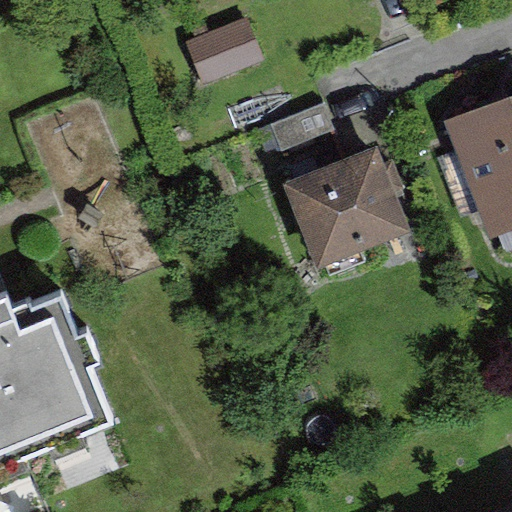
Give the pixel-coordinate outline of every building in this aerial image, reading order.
[(261,57),(245,20),(189,42),(205,80),(261,57)] [(271,123),(281,150),(331,129),(333,129),(334,128),(324,102),(271,123)] [(511,244),(511,104),(459,125),(486,197),(506,247),(511,244)] [(366,259),(362,249),(366,248),(362,239),(401,223),(389,194),(401,189),(391,162),(379,167),(373,152),(294,184),(329,273),(366,259)] [(0,450),(15,444),(20,454),(24,452),(46,444),(51,442),(47,432),(76,420),(80,430),(83,428),(112,417),(89,361),(99,357),(86,326),(77,329),(62,291),(60,288),(31,301),(29,296),(11,303),(6,289),(0,291),(0,450)]
